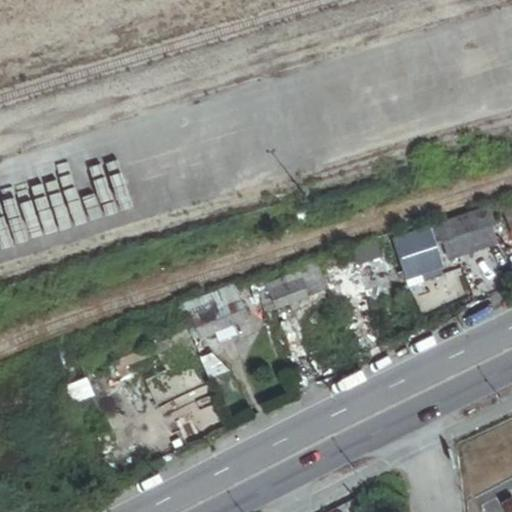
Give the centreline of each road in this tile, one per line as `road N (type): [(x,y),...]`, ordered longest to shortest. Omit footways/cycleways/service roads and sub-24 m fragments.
road 1 (secondary): [(511,327),(146,511)]
road 2 (secondary): [(228,511),(511,370)]
